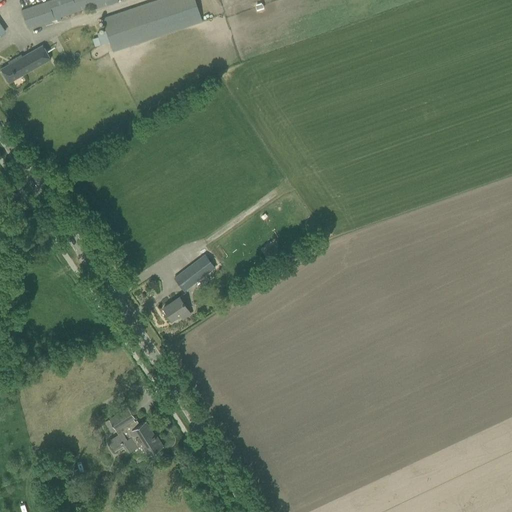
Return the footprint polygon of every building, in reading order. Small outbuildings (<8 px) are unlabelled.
[(48,0),(20,10),(27,28),(45,22),(46,25),(52,23),(52,22),(57,20),(58,22),(61,21),(60,18),(60,17),(92,6),(93,10),(107,5),(106,2),(112,0),(48,0)] [(113,51),(162,34),(203,22),(195,0),(155,0),(151,1),(102,18),(106,30),(109,42),(113,51)] [(106,30),(97,33),(98,37),(101,45),(109,42),(106,30)] [(0,69),(8,83),(49,59),(41,45),(22,56),(21,55),(11,60),(12,62),(0,69)] [(204,254),(186,268),(173,277),(183,290),(196,280),(214,267),(204,254)] [(179,297),(171,302),(163,308),(171,320),(180,314),(183,320),(191,314),(188,309),(179,297)] [(128,407),(119,412),(104,422),(111,433),(115,430),(118,435),(108,441),(114,451),(122,446),(127,453),(140,445),(148,456),(163,446),(157,437),(154,439),(152,436),(154,434),(145,421),(137,426),(135,422),(133,418),(134,417),(128,407)]
